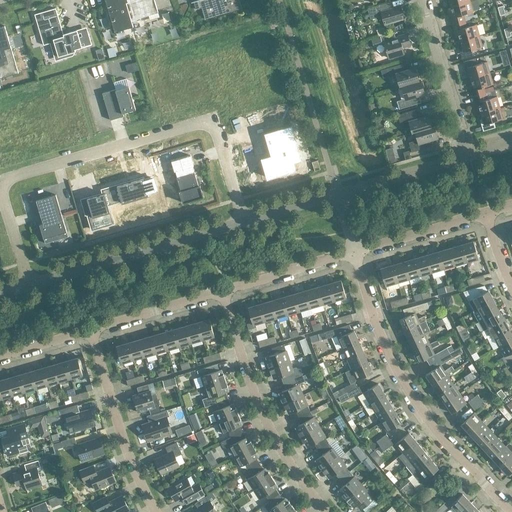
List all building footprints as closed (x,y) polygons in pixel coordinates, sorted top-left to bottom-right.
[(152,0),(105,0),(115,32),(133,27),(131,20),(132,20),(131,19),(141,17),(142,20),(149,18),(148,14),(157,12),(157,13),(158,12),(154,1),(152,1),(152,0)] [(205,19),(241,9),(238,0),(199,0),(193,2),(196,10),(201,8),(205,19)] [(453,17),(451,18),(452,24),(465,21),(463,15),(473,12),(470,1),(450,6),(453,17)] [(370,20),(382,16),(384,25),(404,19),(400,6),(393,8),(391,2),(367,9),(370,20)] [(92,7),(93,15),(101,13),(99,6),(92,7)] [(43,45),(54,42),(53,38),(63,34),(55,9),(34,15),(43,45)] [(457,30),(460,41),(479,36),(476,25),(467,27),(465,21),(452,24),(454,31),(457,30)] [(0,78),(18,73),(4,26),(0,27),(0,78)] [(69,33),(63,34),(53,38),(54,42),(56,50),(55,52),(56,56),(60,58),(64,57),(65,55),(75,52),(75,50),(91,45),(88,32),(81,34),(82,37),(79,38),(77,30),(69,33)] [(395,39),(395,38),(394,32),(380,37),(382,43),(384,43),(388,58),(404,54),(402,48),(410,45),(407,34),(398,37),(398,38),(395,39)] [(482,47),(479,36),(460,41),(463,52),(460,53),(462,59),(474,56),(473,50),(482,47)] [(487,39),(489,46),(496,44),(493,37),(487,39)] [(102,49),(96,51),(99,61),(105,59),(102,49)] [(467,68),(470,79),(490,73),(486,62),(477,65),(475,59),(463,62),(465,69),(467,68)] [(136,62),(125,66),(127,74),(138,70),(136,62)] [(402,87),(401,87),(418,81),(415,69),(401,73),(399,65),(385,69),(385,70),(381,71),(383,76),(386,75),(387,77),(396,74),(400,87),(402,87)] [(470,79),(472,85),(473,90),(471,90),(473,97),(485,93),(483,87),(493,84),(490,73),(470,79)] [(410,98),(418,95),(424,94),(420,81),(418,81),(401,87),(402,87),(405,99),(396,102),(399,109),(413,105),(410,98)] [(129,87),(116,90),(123,114),(135,110),(129,87)] [(123,116),(123,114),(116,90),(116,89),(102,93),(110,120),(123,116)] [(477,103),(480,113),(500,108),(496,97),(487,99),(485,93),(473,97),(475,103),(477,103)] [(500,108),(480,113),(484,124),(481,125),(483,131),(495,128),(493,122),(503,119),(500,108)] [(412,134),(415,133),(415,132),(431,128),(431,127),(428,116),(422,118),(420,112),(398,118),(401,128),(409,125),(412,134)] [(302,161),(291,126),(264,134),(271,158),(262,160),(268,179),(295,171),(293,163),(302,161)] [(415,132),(415,133),(417,140),(408,143),(411,152),(427,148),(425,142),(437,139),(434,126),(431,127),(431,128),(415,132)] [(411,159),(409,151),(403,152),(405,160),(411,159)] [(191,155),(171,161),(174,172),(175,172),(177,177),(181,192),(180,192),(183,203),(203,197),(200,186),(199,186),(194,172),(193,167),(194,166),(191,155)] [(320,170),(317,160),(311,162),(314,171),(320,170)] [(104,194),(80,201),(85,216),(88,215),(92,230),(113,224),(110,212),(108,205),(122,201),(122,203),(148,196),(148,195),(157,193),(152,176),(103,190),(104,194)] [(36,201),(42,221),(43,224),(39,225),(45,244),(57,240),(57,239),(56,236),(67,232),(62,218),(56,195),(36,201)] [(473,242),(461,245),(466,262),(478,259),(473,242)] [(450,248),(455,266),(466,262),(461,245),(450,248)] [(450,248),(438,252),(443,269),(455,266),(450,248)] [(432,272),(443,269),(438,252),(427,255),(432,272)] [(427,255),(415,259),(420,276),(432,272),(427,255)] [(409,279),(420,276),(415,259),(404,262),(409,279)] [(404,262),(392,265),(397,283),(409,279),(404,262)] [(397,283),(392,265),(380,269),(385,286),(397,283)] [(483,275),(471,279),(473,285),(485,281),(483,275)] [(329,284),(334,301),(346,298),(341,280),(329,284)] [(329,284),(317,287),(322,305),(334,301),(329,284)] [(322,305),(317,287),(306,291),(311,308),(322,305)] [(480,296),(476,288),(463,292),(468,302),(474,312),(478,309),(494,301),(494,300),(493,301),(488,291),(480,296)] [(306,291),(294,294),(299,311),(311,308),(306,291)] [(421,293),(413,295),(415,302),(423,300),(421,294),(421,293)] [(283,298),(288,315),(299,311),(294,294),(283,298)] [(283,298),(271,301),(276,318),(288,315),(283,298)] [(392,309),(404,305),(402,299),(390,303),(392,309)] [(271,301),(260,304),(265,322),(276,318),(271,301)] [(494,301),(478,309),(483,319),(499,310),(494,301)] [(420,323),(425,321),(426,321),(424,316),(418,319),(415,313),(417,312),(428,309),(426,303),(403,310),(406,317),(399,320),(404,331),(420,323)] [(265,322),(260,304),(248,308),(252,323),(253,325),(265,322)] [(483,331),(488,328),(505,319),(504,319),(504,320),(499,310),(483,319),(478,322),(483,331)] [(340,324),(353,320),(351,314),(339,318),(340,324)] [(209,319),(197,323),(202,340),(214,336),(209,319)] [(505,320),(505,319),(488,328),(483,331),(481,332),(484,338),(486,337),(488,341),(494,338),(509,329),(504,320),(505,320)] [(425,321),(420,323),(404,331),(408,341),(425,334),(430,331),(425,321)] [(191,343),(202,340),(197,323),(186,326),(191,343)] [(456,329),(458,332),(465,329),(463,324),(456,327),(456,329)] [(342,348),(342,349),(358,342),(354,331),(352,332),(349,325),(325,332),(327,338),(327,339),(331,338),(337,351),(342,348)] [(179,347),(191,343),(186,326),(174,329),(179,347)] [(179,347),(174,329),(163,333),(168,350),(179,347)] [(468,334),(465,329),(458,332),(460,336),(461,338),(468,334)] [(494,338),(499,347),(511,340),(511,334),(509,329),(494,338)] [(320,340),(327,338),(325,332),(318,334),(320,340)] [(156,354),(168,350),(163,333),(151,336),(156,354)] [(318,334),(311,336),(312,343),(320,340),(318,334)] [(425,334),(408,341),(413,351),(429,344),(425,334)] [(145,357),(156,354),(151,336),(140,340),(145,357)] [(259,348),(272,344),(270,338),(258,341),(259,348)] [(133,360),(145,357),(140,340),(128,343),(133,360)] [(437,340),(429,344),(413,351),(418,362),(434,355),(431,348),(439,345),(437,340)] [(511,340),(499,347),(504,357),(498,360),(501,366),(511,359),(511,340)] [(363,352),(358,342),(342,349),(347,359),(363,352)] [(133,360),(128,343),(116,347),(121,364),(133,360)] [(266,362),(269,369),(290,362),(286,351),(285,351),(284,345),(271,349),(273,355),(269,356),(269,358),(267,362),(266,362)] [(449,353),(439,359),(442,364),(463,353),(460,347),(454,351),(449,353)] [(436,354),(439,359),(449,353),(446,348),(436,354)] [(363,352),(347,359),(351,369),(368,362),(363,352)] [(209,363),(221,359),(219,353),(207,356),(209,363)] [(65,361),(71,379),(83,375),(77,358),(65,361)] [(230,359),(222,360),(223,372),(231,371),(230,359)] [(65,361),(54,365),(59,382),(71,379),(65,361)] [(283,384),(295,379),(302,376),(300,370),(295,368),(292,369),(290,362),(269,369),(271,375),(276,377),(276,379),(281,377),(283,384)] [(372,373),(368,362),(351,369),(356,380),(372,373)] [(204,388),(225,381),(223,374),(221,375),(219,370),(217,364),(196,371),(198,377),(200,376),(204,388)] [(59,382),(54,365),(42,368),(48,385),(59,382)] [(454,370),(451,366),(444,371),(440,365),(426,375),(432,385),(447,375),(454,370)] [(42,368),(31,372),(36,389),(48,385),(42,368)] [(19,375),(24,392),(36,389),(31,372),(19,375)] [(19,375),(8,378),(13,396),(24,392),(19,375)] [(453,384),(447,375),(432,385),(439,394),(453,384)] [(128,386),(140,383),(138,377),(126,380),(128,386)] [(13,396),(8,378),(0,380),(0,394),(1,399),(13,396)] [(298,385),(295,379),(283,384),(286,390),(281,392),(282,393),(280,398),(283,404),(303,395),(298,384),(298,385)] [(225,381),(204,388),(208,398),(203,400),(205,407),(205,408),(216,403),(228,399),(226,393),(227,393),(225,388),(227,387),(225,381)] [(347,393),(358,387),(355,382),(344,388),(347,393)] [(369,403),(384,394),(378,384),(363,393),(369,403)] [(460,394),(453,384),(439,394),(445,404),(460,394)] [(158,407),(159,406),(156,394),(151,396),(148,385),(137,388),(139,394),(133,396),(138,413),(149,409),(158,407)] [(358,387),(347,393),(338,398),(341,403),(360,393),(358,387)] [(87,391),(75,395),(77,401),(89,398),(87,391)] [(390,404),(384,394),(369,403),(375,413),(390,404)] [(466,404),(460,394),(445,404),(452,413),(466,404)] [(308,406),(303,395),(283,404),(285,411),(286,410),(291,412),(291,413),(296,411),(298,418),(310,412),(307,406),(308,406)] [(471,407),(481,399),(477,395),(468,402),(471,407)] [(246,405),(245,397),(237,397),(237,405),(246,405)] [(231,405),(228,399),(216,403),(219,410),(213,412),(218,423),(238,414),(235,408),(233,409),(231,404),(231,405)] [(485,404),(481,399),(471,407),(475,412),(485,404)] [(396,413),(390,404),(375,413),(381,422),(396,413)] [(497,407),(504,416),(507,413),(500,404),(497,407)] [(66,417),(70,433),(95,425),(90,410),(80,413),(77,405),(57,411),(58,412),(60,419),(66,417)] [(20,418),(27,416),(25,410),(24,406),(17,408),(20,418)] [(160,412),(158,407),(149,409),(150,415),(160,412)] [(151,422),(149,423),(142,425),(147,442),(169,435),(166,426),(169,425),(167,417),(169,417),(167,410),(150,415),(152,420),(151,422)] [(58,412),(51,414),(44,416),(46,422),(46,423),(60,419),(58,412)] [(312,415),(310,412),(298,418),(302,424),(298,426),(299,427),(297,432),(300,438),(320,427),(314,417),(313,417),(312,415)] [(402,423),(396,413),(381,422),(387,432),(402,423)] [(469,433),(482,422),(474,413),(461,425),(469,433)] [(200,427),(195,414),(189,416),(194,429),(200,427)] [(241,421),(238,414),(218,423),(222,434),(228,431),(231,438),(242,432),(240,426),(239,422),(241,421)] [(489,430),(482,422),(469,433),(476,442),(489,430)] [(24,424),(11,428),(6,429),(9,436),(2,438),(5,448),(4,448),(5,450),(6,450),(7,456),(19,452),(19,454),(28,451),(30,446),(28,437),(24,424)] [(320,427),(300,438),(304,444),(309,445),(310,446),(314,444),(317,450),(328,443),(325,437),(320,427)] [(178,437),(185,434),(182,428),(175,430),(178,437)] [(476,442),(484,450),(497,438),(489,430),(476,442)] [(242,432),(231,438),(220,443),(221,443),(223,447),(227,448),(228,447),(234,457),(254,447),(250,441),(248,442),(246,437),(245,438),(242,432)] [(395,444),(403,453),(416,442),(409,433),(395,444)] [(194,434),(186,437),(189,444),(197,440),(194,434)] [(380,446),(389,440),(386,435),(376,442),(380,446)] [(76,443),(74,438),(61,442),(63,447),(76,443)] [(99,438),(76,446),(82,461),(104,454),(99,438)] [(505,447),(497,438),(484,450),(492,459),(505,447)] [(393,444),(389,440),(380,446),(383,451),(393,444)] [(416,442),(403,453),(399,457),(406,465),(410,462),(423,451),(416,442)] [(161,474),(179,466),(175,457),(182,454),(177,443),(165,448),(168,454),(154,460),(161,474)] [(332,448),(328,443),(317,450),(321,456),(318,458),(318,460),(318,464),(317,465),(321,470),(339,457),(332,448)] [(511,447),(508,443),(505,447),(492,459),(500,467),(511,455),(511,447)] [(366,458),(357,445),(351,449),(361,462),(366,458)] [(257,453),(254,447),(234,457),(239,468),(245,465),(248,471),(259,464),(256,458),(257,458),(255,454),(257,453)] [(423,451),(410,462),(406,465),(413,474),(431,460),(423,451)] [(511,471),(511,455),(500,467),(508,475),(511,471)] [(346,467),(339,457),(321,470),(325,476),(326,476),(331,476),(331,477),(335,475),(339,480),(349,472),(346,467)] [(398,459),(389,466),(393,470),(401,463),(398,459)] [(421,483),(423,481),(438,469),(431,460),(413,474),(421,483)] [(24,483),(26,489),(42,485),(37,469),(40,468),(38,461),(24,465),(26,472),(22,473),(22,472),(13,474),(16,486),(24,483)] [(263,470),(259,464),(248,471),(252,477),(247,480),(253,490),(272,478),(268,472),(266,473),(264,469),(263,470)] [(111,475),(112,475),(109,467),(96,472),(93,466),(80,471),(85,483),(91,480),(95,490),(115,482),(114,479),(113,480),(111,475)] [(204,473),(209,482),(216,478),(211,469),(204,473)] [(354,477),(349,472),(339,480),(344,485),(340,489),(341,490),(341,494),(341,495),(345,500),(362,485),(354,476),(354,477)] [(408,491),(418,483),(410,473),(400,481),(408,491)] [(175,501),(182,497),(186,505),(193,501),(192,500),(204,494),(199,486),(193,489),(192,487),(186,478),(168,488),(175,501)] [(276,484),(272,478),(253,490),(259,500),(265,496),(269,502),(279,495),(276,489),(274,485),(276,484)] [(418,494),(427,486),(423,481),(421,483),(414,489),(418,494)] [(211,484),(205,488),(208,493),(214,490),(211,484)] [(361,510),(363,509),(374,499),(369,494),(370,494),(362,485),(345,500),(350,505),(355,505),(356,506),(357,505),(361,510)] [(212,493),(194,504),(197,509),(192,511),(217,511),(211,501),(216,498),(212,493)] [(454,511),(460,511),(470,503),(462,494),(449,506),(454,511)] [(279,495),(269,502),(263,506),(268,511),(286,511),(293,507),(288,502),(287,503),(284,499),(283,500),(279,495)] [(125,511),(128,511),(129,511),(121,496),(121,497),(109,503),(106,496),(105,497),(94,503),(94,502),(93,503),(97,511),(103,511),(105,511),(125,511)] [(401,496),(394,500),(397,505),(404,501),(401,496)] [(374,499),(363,509),(365,511),(368,511),(378,504),(374,499)] [(380,505),(384,511),(391,508),(387,501),(380,505)] [(34,511),(49,511),(45,502),(31,508),(33,508),(34,511)] [(443,511),(448,508),(444,503),(435,511),(443,511)] [(477,511),(478,511),(470,503),(460,511),(477,511)]
